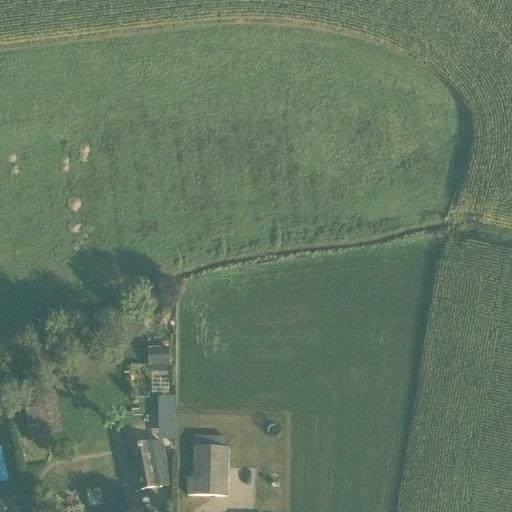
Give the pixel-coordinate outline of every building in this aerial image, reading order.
[(170,368),(170,349),(148,348),(148,368),(170,368)] [(37,409),(26,411),(29,428),(41,425),(37,409)] [(187,480),(187,497),(227,498),(229,448),(226,448),(226,437),(196,436),(195,480),(187,480)] [(126,450),(135,493),(162,487),(154,444),(126,450)] [(0,511),(23,511),(20,495),(19,489),(11,490),(12,497),(0,499),(0,511)]
